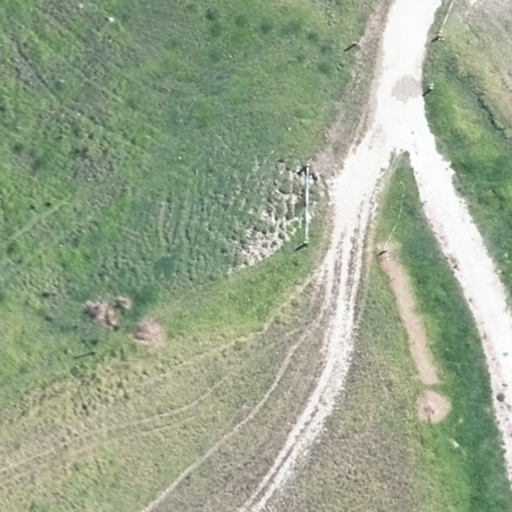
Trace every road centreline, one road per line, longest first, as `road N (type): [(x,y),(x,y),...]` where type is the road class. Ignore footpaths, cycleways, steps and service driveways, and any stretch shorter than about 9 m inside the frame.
road 1 (track): [(259,511),(283,482),(324,367),(365,179),(417,0)]
road 2 (track): [(511,419),(488,307),(395,74)]
